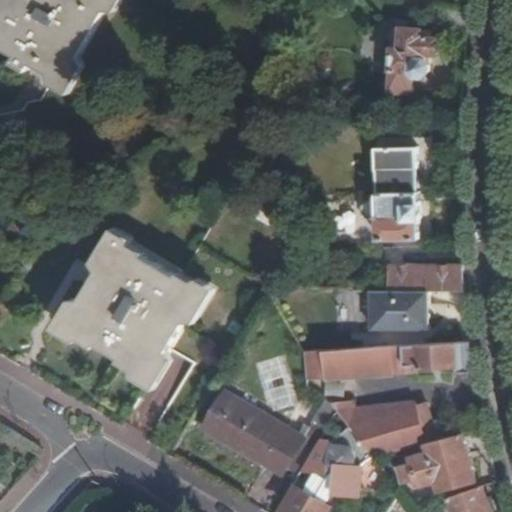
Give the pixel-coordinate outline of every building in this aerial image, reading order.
[(0,0),(0,47),(7,51),(36,0),(0,0)] [(36,0),(7,51),(15,56),(12,63),(27,72),(31,65),(62,82),(111,0),(36,0)] [(468,27),(470,6),(441,5),(440,26),(468,27)] [(390,92),(411,92),(412,75),(417,78),(422,78),(426,76),(426,67),(422,64),(422,56),(434,57),(435,40),(428,39),(419,39),(419,31),(399,30),(398,51),(391,51),(390,92)] [(428,31),(419,31),(419,39),(428,39),(428,31)] [(378,148),(420,146),(419,137),(378,138),(378,148)] [(374,171),(375,196),(414,194),(414,169),(418,169),(416,148),(370,150),(370,171),(374,171)] [(414,194),(375,196),(375,202),(366,202),(360,207),(361,215),(366,220),(376,219),(376,241),(418,240),(416,219),(419,219),(418,194),(414,194)] [(273,226),(277,219),(258,209),(254,216),(273,226)] [(33,244),(37,235),(32,232),(27,241),(33,244)] [(19,269),(32,249),(16,240),(4,259),(19,269)] [(149,300),(185,321),(204,290),(119,240),(100,270),(129,287),(92,343),(113,357),(149,300)] [(463,289),(461,265),(389,267),(389,289),(429,289),(463,289)] [(129,287),(100,270),(66,327),(92,343),(129,287)] [(429,289),(389,289),(373,290),(374,329),(431,328),(429,289)] [(150,380),(185,321),(149,300),(113,357),(150,380)] [(241,325),(231,319),(225,329),(235,335),(241,325)] [(474,372),(469,341),(304,353),(306,379),(418,371),(418,367),(456,366),(456,374),(474,372)] [(419,376),(456,374),(456,366),(418,367),(418,371),(419,376)] [(285,469),(297,476),(301,468),(322,435),(336,411),(331,403),(324,400),(321,405),(313,418),(307,430),(303,437),(297,434),(225,392),(202,429),(265,466),(269,460),(285,469)] [(331,403),(336,411),(349,427),(371,455),(373,457),(400,448),(400,451),(425,445),(447,437),(439,411),(427,403),(417,407),(416,403),(354,409),(353,400),(331,403)] [(306,414),(313,418),(321,405),(315,401),(306,414)] [(301,426),(297,434),(303,437),(307,430),(301,426)] [(305,487),(319,496),(327,485),(334,485),(334,492),(357,494),(359,470),(355,469),(371,455),(349,427),(331,439),(331,437),(322,435),(301,468),(315,470),(307,483),(305,487)] [(474,481),(461,434),(447,437),(425,445),(428,455),(410,461),(411,464),(398,468),(403,484),(416,481),(418,488),(437,483),(439,491),(474,481)] [(281,476),(285,469),(269,460),(265,466),(281,476)] [(297,476),(290,485),(296,488),(283,510),(287,511),(325,511),(328,508),(325,506),(317,501),(319,496),(305,487),(307,483),(297,476)] [(325,506),(334,492),(334,485),(327,485),(319,496),(317,501),(325,506)] [(492,511),(483,486),(447,500),(451,511),(492,511)] [(374,495),(363,511),(387,511),(391,505),(374,495)]
